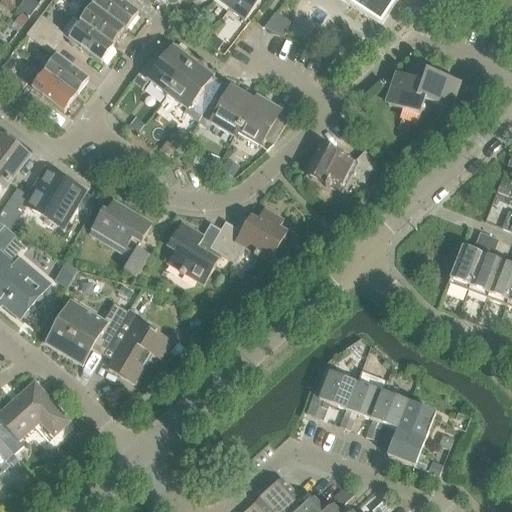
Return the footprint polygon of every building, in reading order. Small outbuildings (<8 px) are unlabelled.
[(29,0),(20,13),(28,19),(38,6),(30,0),(29,0)] [(115,0),(99,0),(93,8),(124,32),(124,33),(125,34),(138,16),(115,0)] [(215,0),(215,2),(229,13),(238,0),(215,0)] [(238,0),(229,13),(244,24),(261,0),(238,0)] [(338,0),(380,28),(398,1),(399,0),(338,0)] [(112,48),(124,33),(124,32),(93,8),(92,7),(91,8),(85,3),(72,20),(79,25),(78,25),(79,26),(80,25),(112,49),(112,48)] [(27,20),(21,15),(14,25),(20,29),(27,20)] [(275,16),(264,30),(266,32),(284,39),(286,33),(290,25),(290,24),(275,16)] [(40,18),(33,28),(57,45),(64,36),(40,18)] [(113,49),(112,48),(112,49),(80,25),(79,26),(67,43),(100,67),(113,49)] [(48,56),(57,45),(33,28),(25,38),(48,56)] [(217,53),(223,45),(214,38),(208,46),(207,46),(217,53)] [(148,84),(166,98),(190,67),(181,60),(184,56),(173,48),(171,51),(162,44),(131,86),(141,93),(148,84)] [(56,58),(44,74),(76,98),(88,82),(56,58)] [(9,59),(2,69),(10,75),(17,65),(9,59)] [(195,125),(197,125),(218,88),(209,81),(212,77),(201,69),(198,73),(190,67),(166,98),(186,112),(183,115),(195,125)] [(0,71),(0,84),(17,97),(26,87),(10,75),(2,69),(0,71)] [(38,70),(26,87),(17,97),(24,102),(32,91),(63,115),(76,98),(44,74),(38,70)] [(447,111),(456,85),(425,75),(422,85),(398,77),(388,108),(419,118),(424,104),(447,111)] [(219,88),(218,88),(197,125),(209,132),(212,127),(234,140),(236,136),(256,102),(255,101),(256,99),(245,92),(241,98),(220,86),(219,88)] [(288,120),(256,102),(236,136),(258,148),(261,142),(273,148),(288,120)] [(145,127),(136,120),(128,129),(138,136),(145,127)] [(0,187),(4,191),(28,158),(0,138),(0,187)] [(159,152),(170,160),(175,154),(165,146),(159,152)] [(364,187),(375,165),(364,154),(353,165),(320,148),(306,175),(326,186),(324,188),(328,190),(329,188),(342,195),(349,179),(364,187)] [(206,162),(204,167),(215,172),(219,161),(208,157),(206,162)] [(227,162),(221,173),(232,180),(239,168),(227,162)] [(62,230),(83,194),(45,172),(29,200),(15,192),(0,217),(0,224),(11,231),(25,208),(62,230)] [(507,198),(511,188),(501,185),(497,194),(507,198)] [(91,213),(97,203),(90,200),(85,209),(91,213)] [(137,251),(150,229),(113,206),(106,217),(102,215),(89,238),(130,262),(123,273),(134,280),(148,257),(137,251)] [(225,226),(220,233),(221,234),(211,250),(222,258),(221,259),(234,267),(244,251),(269,266),(286,235),(279,231),(283,224),(264,213),(257,224),(250,220),(244,230),(239,226),(235,232),(225,226)] [(203,289),(221,259),(222,258),(211,250),(221,234),(220,233),(210,227),(202,240),(181,227),(166,251),(174,256),(172,259),(168,267),(203,289)] [(0,304),(19,321),(42,294),(48,287),(18,262),(13,268),(0,257),(15,239),(3,229),(0,232),(0,304)] [(476,248),(485,251),(490,240),(481,236),(476,248)] [(499,244),(490,240),(485,251),(495,255),(499,244)] [(469,297),(470,295),(469,294),(482,258),(463,251),(449,287),(452,288),(451,290),(454,295),(464,299),(469,297)] [(167,256),(163,264),(168,267),(172,259),(167,256)] [(469,294),(470,295),(487,301),(501,266),(482,258),(469,294)] [(487,301),(506,309),(511,294),(511,269),(501,266),(487,301)] [(128,304),(133,294),(122,288),(116,297),(128,304)] [(108,352),(109,350),(107,349),(127,316),(113,308),(103,325),(85,315),(84,318),(69,309),(48,345),(67,356),(65,359),(80,368),(94,344),(108,352)] [(128,314),(127,316),(107,349),(109,350),(118,355),(108,373),(133,388),(151,358),(158,362),(169,344),(138,325),(140,321),(128,314)] [(184,351),(178,345),(172,350),(173,351),(178,356),(184,351)] [(178,356),(173,351),(169,354),(174,360),(178,356)] [(356,386),(345,414),(372,424),(383,396),(387,384),(361,374),(356,386)] [(323,405),(345,414),(356,386),(330,375),(320,399),(313,397),(306,417),(323,424),(327,414),(321,411),(323,405)] [(0,443),(12,457),(13,458),(23,449),(18,444),(39,425),(52,439),(69,424),(34,385),(0,416),(0,443)] [(372,424),(397,434),(398,434),(398,432),(409,406),(383,396),(372,424)] [(435,416),(409,406),(398,432),(425,443),(435,416)] [(349,434),(353,424),(344,420),(340,430),(349,434)] [(375,444),(379,434),(369,430),(366,440),(375,444)] [(424,459),(419,457),(425,443),(398,432),(398,434),(397,434),(387,460),(414,470),(424,474),(428,464),(423,462),(424,459)] [(448,453),(452,443),(443,440),(439,450),(448,453)] [(0,477),(8,470),(3,465),(6,462),(12,457),(0,443),(0,477)] [(12,457),(6,462),(13,470),(19,465),(13,458),(12,457)] [(443,469),(432,464),(427,476),(439,480),(443,469)] [(299,511),(305,508),(280,481),(247,511),(299,511)] [(345,489),(340,493),(347,502),(353,497),(345,489)] [(341,508),(347,502),(340,493),(333,499),(341,508)] [(320,511),(311,502),(305,508),(299,511),(320,511)] [(384,503),(378,509),(381,511),(390,511),(391,511),(384,503)]
